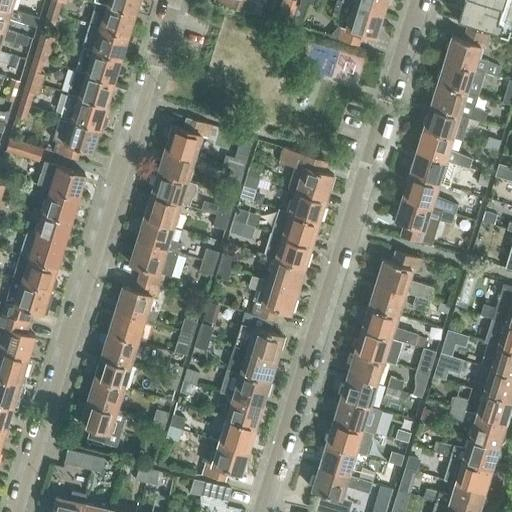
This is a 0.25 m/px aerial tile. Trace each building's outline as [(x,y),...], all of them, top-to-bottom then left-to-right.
[(59,0),(51,0),(49,11),(60,14),(64,1),(59,0)] [(127,35),(135,12),(97,0),(90,23),(90,24),(127,35)] [(135,12),(138,0),(95,0),(97,0),(135,12)] [(214,0),(215,0),(258,13),(261,0),(214,0)] [(353,4),(339,0),(336,0),(333,10),(343,13),(336,37),(359,44),(362,33),(375,37),(382,13),(353,4)] [(354,0),(353,4),(382,13),(386,0),(354,0)] [(511,0),(462,0),(457,19),(499,32),(508,0),(511,0)] [(0,4),(0,27),(4,29),(8,16),(20,20),(23,11),(11,8),(0,4)] [(45,23),(56,27),(60,14),(49,11),(45,23)] [(120,58),(127,35),(90,24),(83,47),(120,58)] [(0,42),(2,37),(14,41),(16,33),(4,29),(0,27),(0,42)] [(480,45),(485,47),(489,35),(467,28),(463,39),(480,45)] [(497,76),(500,66),(488,61),(476,58),(480,45),(463,39),(452,36),(444,59),(484,72),(497,76)] [(34,57),(46,60),(50,47),(38,44),(34,57)] [(113,81),(120,58),(83,47),(76,69),(113,81)] [(0,50),(0,59),(7,62),(10,54),(0,50)] [(46,60),(34,57),(30,69),(42,73),(46,60)] [(437,82),(466,91),(477,95),(484,72),(444,59),(437,82)] [(106,104),(113,81),(76,69),(69,92),(79,96),(106,104)] [(13,101),(19,80),(12,78),(5,99),(11,101),(13,101)] [(437,82),(430,105),(459,114),(470,118),(482,121),(483,122),(486,112),(474,107),(477,95),(466,91),(437,82)] [(24,90),(20,103),(32,106),(36,93),(24,90)] [(511,94),(505,92),(502,102),(511,104),(511,102),(511,94)] [(103,113),(106,104),(79,96),(72,119),(99,127),(99,125),(103,126),(106,125),(108,118),(107,115),(103,113)] [(16,116),(28,119),(32,106),(20,103),(16,116)] [(430,105),(423,128),(452,137),(459,114),(430,105)] [(99,127),(72,119),(60,115),(53,139),(60,141),(64,142),(80,147),(92,151),(99,127)] [(201,134),(200,136),(207,138),(211,124),(187,116),(183,128),(201,134)] [(194,157),(200,136),(201,134),(183,128),(172,125),(165,148),(194,157)] [(423,128),(416,151),(445,160),(452,137),(423,128)] [(500,140),(489,136),(485,146),(497,150),(500,140)] [(6,150),(38,160),(42,148),(9,138),(6,150)] [(80,147),(64,142),(60,141),(56,152),(77,158),(80,147)] [(194,157),(165,148),(161,158),(158,158),(155,160),(153,164),(155,167),(158,170),(157,171),(187,180),(194,157)] [(445,160),(416,151),(409,174),(438,183),(445,160)] [(297,165),(303,167),(303,165),(320,171),(324,159),(301,152),(297,165)] [(456,164),(468,167),(469,167),(472,158),(460,153),(456,164)] [(231,169),(243,172),(247,161),(235,157),(231,169)] [(77,197),(85,173),(46,161),(43,170),(55,173),(50,188),(77,197)] [(248,174),(259,178),(263,166),(251,162),(248,174)] [(495,175),(511,180),(511,167),(499,164),(495,175)] [(333,174),(320,171),(303,165),(303,167),(296,189),(325,198),(326,198),(333,174)] [(243,172),(231,169),(227,181),(224,191),(236,195),(239,184),(243,172)] [(180,203),(189,205),(190,202),(192,197),(194,195),(196,192),(197,189),(197,186),(196,183),(187,180),(157,171),(150,194),(180,203)] [(259,178),(248,174),(244,186),(256,189),(259,178)] [(409,174),(402,197),(430,206),(438,183),(409,174)] [(50,188),(43,211),(70,220),(77,197),(50,188)] [(296,189),(289,212),(318,221),(325,198),(296,189)] [(150,194),(143,216),(173,225),(180,203),(150,194)] [(430,206),(402,197),(395,221),(403,223),(423,229),(430,206)] [(442,210),(454,213),(457,204),(445,199),(442,210)] [(217,214),(229,217),(233,206),(221,202),(217,214)] [(234,219),(246,223),(249,211),(237,208),(234,219)] [(278,208),(271,231),(274,232),(311,243),(318,221),(289,212),(278,208)] [(439,221),(452,223),(454,214),(442,210),(439,221)] [(43,211),(36,234),(63,243),(70,220),(43,211)] [(229,217),(217,214),(213,226),(225,229),(229,217)] [(169,239),(173,225),(143,216),(136,239),(166,248),(178,252),(179,250),(181,243),(169,239)] [(246,223),(234,219),(230,231),(242,235),(246,223)] [(399,235),(426,243),(429,231),(423,229),(403,223),(399,235)] [(19,255),(56,266),(63,243),(36,234),(27,231),(19,255)] [(274,232),(271,231),(264,254),(275,257),(304,266),(311,243),(274,232)] [(142,267),(158,272),(163,273),(171,276),(178,252),(166,248),(136,239),(129,263),(142,267)] [(203,260),(215,263),(218,252),(206,248),(203,260)] [(391,261),(411,268),(417,269),(421,258),(395,250),(391,261)] [(219,265),(231,268),(235,257),(223,253),(219,265)] [(49,289),(49,287),(52,288),(56,287),(58,280),(56,277),(53,276),(56,266),(19,255),(12,277),(49,289)] [(275,257),(268,280),(297,289),(304,266),(275,257)] [(383,259),(375,282),(404,291),(404,292),(416,295),(427,299),(431,286),(408,279),(411,268),(391,261),(383,259)] [(215,263),(203,260),(199,271),(211,275),(215,263)] [(231,268),(219,265),(215,277),(227,280),(231,268)] [(158,272),(142,267),(139,278),(160,285),(163,273),(158,272)] [(268,280),(251,275),(248,286),(259,290),(256,301),(255,301),(252,313),(274,320),(278,308),(290,312),(297,289),(268,280)] [(46,298),(49,289),(13,278),(2,312),(30,320),(33,310),(47,314),(51,300),(46,298)] [(151,295),(156,297),(160,285),(139,278),(135,290),(151,295)] [(375,282),(368,305),(397,314),(404,292),(404,291),(375,282)] [(504,322),(511,324),(511,286),(502,283),(499,294),(498,293),(496,298),(498,298),(495,307),(483,303),(480,314),(504,322)] [(157,314),(155,310),(147,308),(151,295),(135,290),(122,286),(115,309),(144,318),(154,322),(157,314)] [(412,306),(425,308),(428,299),(416,295),(412,306)] [(417,335),(417,334),(393,326),(397,314),(368,305),(361,328),(390,337),(402,340),(414,344),(417,335)] [(108,332),(137,341),(144,318),(115,309),(108,332)] [(0,349),(28,358),(35,334),(26,332),(30,320),(2,312),(0,311),(0,349)] [(181,329),(193,333),(197,321),(185,317),(181,329)] [(451,319),(448,328),(458,332),(461,323),(451,319)] [(197,334),(209,338),(213,326),(201,322),(197,334)] [(511,324),(504,322),(497,345),(511,349),(511,324)] [(283,335),(248,324),(245,335),(236,337),(234,345),(235,346),(276,359),(283,335)] [(361,328),(354,351),(383,360),(390,337),(361,328)] [(181,329),(174,351),(186,355),(193,333),(181,329)] [(458,332),(448,329),(444,341),(454,345),(458,332)] [(101,355),(130,364),(137,341),(108,332),(101,355)] [(209,338),(197,334),(194,346),(206,350),(209,338)] [(480,365),(490,368),(511,374),(511,349),(497,345),(487,342),(480,365)] [(276,359),(235,346),(228,369),(269,381),(276,359)] [(0,375),(20,382),(28,358),(0,349),(0,375)] [(354,351),(347,374),(376,383),(383,360),(354,351)] [(451,355),(440,352),(436,366),(448,369),(452,355),(451,355)] [(130,364),(101,355),(94,377),(123,386),(130,364)] [(416,370),(429,374),(432,364),(419,360),(416,370)] [(167,374),(179,378),(183,366),(171,362),(167,374)] [(184,379),(195,383),(199,371),(187,367),(184,379)] [(511,374),(490,368),(483,391),(511,400),(511,399),(511,374)] [(269,381),(228,369),(221,391),(233,395),(262,404),(269,381)] [(179,378),(167,374),(163,386),(175,390),(179,378)] [(347,374),(340,397),(369,406),(376,383),(347,374)] [(20,382),(0,375),(0,400),(13,405),(16,395),(19,395),(23,394),(25,387),(23,383),(20,382)] [(386,386),(399,390),(402,381),(390,376),(386,386)] [(94,377),(87,400),(116,409),(123,386),(94,377)] [(195,383),(184,379),(180,391),(192,395),(195,383)] [(399,390),(386,386),(383,397),(396,399),(399,390)] [(483,391),(476,414),(505,423),(511,400),(483,391)] [(233,395),(226,418),(255,427),(262,404),(233,395)] [(340,397),(333,420),(362,429),(369,406),(340,397)] [(452,407),(465,410),(468,400),(455,397),(452,407)] [(0,426),(6,428),(13,405),(0,400),(0,426)] [(116,409),(87,400),(80,423),(88,426),(85,436),(106,442),(116,409)] [(473,425),(469,437),(498,446),(498,444),(500,443),(501,443),(502,442),(503,441),(503,440),(504,439),(504,438),(505,436),(505,435),(504,434),(504,432),(503,431),(502,430),(505,423),(476,414),(465,410),(452,407),(450,416),(461,421),(473,425)] [(153,420),(165,423),(169,411),(157,408),(153,420)] [(434,411),(423,408),(419,421),(429,425),(434,411)] [(169,425),(181,428),(185,416),(173,413),(169,425)] [(226,418),(219,440),(248,450),(255,427),(226,418)] [(165,423),(153,420),(149,431),(161,435),(165,423)] [(362,429),(333,420),(326,443),(355,452),(366,455),(373,432),(362,429)] [(181,428),(169,425),(166,436),(178,440),(181,428)] [(410,433),(398,429),(395,437),(407,441),(410,433)] [(466,448),(462,460),(491,469),(493,461),(494,461),(495,460),(496,459),(497,459),(498,457),(499,456),(499,455),(499,454),(499,452),(499,451),(498,450),(498,449),(497,448),(498,446),(469,437),(466,448)] [(248,450),(219,440),(211,464),(228,469),(241,473),(248,450)] [(438,453),(450,456),(454,446),(441,443),(437,442),(434,451),(438,453)] [(326,443),(319,466),(347,475),(355,452),(326,443)] [(93,456),(66,449),(63,463),(90,469),(93,456)] [(400,464),(403,455),(392,452),(389,461),(400,464)] [(103,458),(93,456),(90,469),(102,472),(103,458)] [(420,459),(408,456),(405,467),(416,471),(420,459)] [(443,479),(455,483),(483,492),(491,469),(462,460),(450,456),(443,479)] [(228,469),(211,464),(205,462),(202,475),(223,481),(228,469)] [(358,478),(347,475),(319,466),(312,489),(320,492),(340,498),(341,496),(344,485),(369,492),(369,490),(379,493),(382,485),(372,482),(370,482),(358,478)] [(135,480),(147,483),(149,469),(140,467),(135,480)] [(358,478),(370,482),(373,472),(362,467),(358,478)] [(416,471),(405,467),(397,490),(409,494),(416,471)] [(147,483),(159,485),(160,471),(149,469),(147,483)] [(203,481),(193,479),(189,493),(199,495),(203,481)] [(231,488),(203,481),(199,495),(227,502),(231,488)] [(434,502),(448,506),(468,511),(477,511),(479,507),(480,507),(481,506),(482,505),(483,504),(484,503),(484,502),(485,501),(485,500),(485,498),(485,497),(484,496),(484,495),(483,494),(483,492),(455,483),(451,494),(440,491),(426,488),(423,498),(434,502)] [(340,498),(320,492),(315,511),(319,511),(340,511),(343,504),(339,503),(340,498)] [(51,511),(81,511),(83,502),(56,496),(51,511)] [(109,511),(111,509),(83,502),(81,511),(109,511)] [(468,511),(448,506),(434,502),(431,511),(468,511)]
